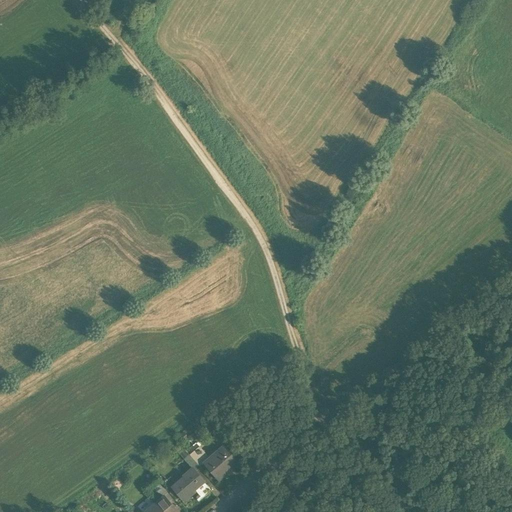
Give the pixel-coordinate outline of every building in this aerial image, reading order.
[(223,445),(215,452),(216,453),(210,459),(204,463),(204,464),(219,481),(238,464),(239,465),(240,465),(223,445)] [(210,459),(199,447),(189,455),(200,467),(204,464),(204,463),(210,459)] [(189,455),(184,460),(191,469),(192,468),(195,471),(200,467),(189,455)] [(191,469),(183,476),(184,477),(172,487),(184,502),(193,494),(192,493),(196,490),(205,483),(195,471),(192,468),(191,469)] [(205,483),(196,490),(200,494),(202,496),(207,492),(207,493),(211,490),(205,483)] [(95,500),(103,511),(110,511),(115,509),(105,494),(95,500)] [(176,511),(164,497),(146,511),(176,511)]
